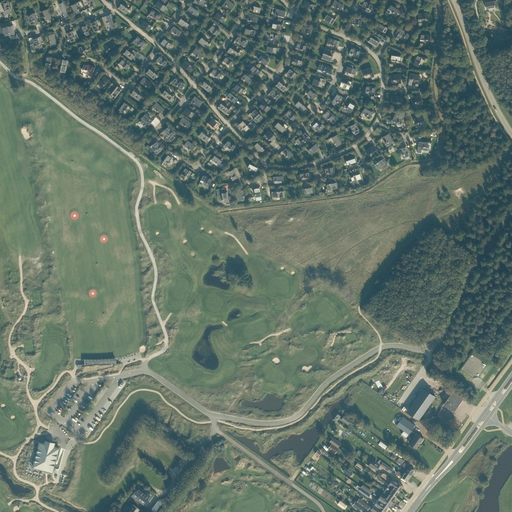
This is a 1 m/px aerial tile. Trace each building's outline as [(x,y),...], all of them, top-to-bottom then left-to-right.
[(228,0),(223,0),(225,1),(224,3),(232,9),(235,5),(228,0)] [(306,0),(303,5),(312,10),(314,5),(306,0)] [(335,0),(334,0),(332,4),(341,9),(343,5),(335,0)] [(373,4),(364,0),(363,0),(360,0),(359,4),(362,5),(367,7),(366,10),(370,12),(373,4)] [(64,1),(59,3),(61,8),(65,17),(70,14),(66,5),(64,1)] [(158,1),(155,5),(163,11),(166,6),(158,1)] [(256,6),(255,5),(256,3),(252,2),(251,4),(250,10),(259,13),(261,7),(256,6)] [(76,3),(71,5),(76,17),(81,14),(76,3)] [(121,3),(118,8),(126,14),(129,9),(121,3)] [(190,4),(187,9),(196,15),(199,10),(190,4)] [(389,13),(391,10),(396,14),(398,12),(400,13),(403,9),(398,6),(397,8),(391,4),(388,8),(386,11),(389,13)] [(273,8),(272,13),(275,14),(277,15),(278,15),(284,16),(285,11),(276,9),(273,8)] [(45,16),(41,17),(42,21),(51,18),(48,9),(43,10),(45,16)] [(152,9),(149,14),(157,20),(160,15),(152,9)] [(27,15),(30,25),(38,22),(36,12),(27,15)] [(217,12),(214,17),(222,22),(225,18),(217,12)] [(106,16),(108,21),(108,22),(109,22),(110,25),(110,24),(112,28),(118,26),(116,22),(114,22),(111,13),(106,16)] [(249,14),(247,19),(257,22),(258,17),(249,14)] [(327,14),(324,19),(333,24),(335,19),(327,14)] [(181,18),(178,22),(186,28),(189,24),(182,19),(181,18)] [(352,18),(351,23),(361,24),(361,25),(364,26),(365,21),(362,20),(362,19),(352,18)] [(96,20),(91,22),(95,31),(100,29),(96,20)] [(144,21),(141,25),(149,31),(152,26),(144,21)] [(273,22),(271,28),(281,30),(284,30),(285,25),(282,25),(273,22)] [(379,22),(376,27),(385,32),(388,28),(379,22)] [(87,24),(82,26),(86,35),(91,33),(87,24)] [(213,24),(209,28),(217,35),(220,31),(214,26),(213,24)] [(8,25),(1,27),(2,33),(9,32),(9,35),(15,34),(13,25),(8,25)] [(174,25),(171,29),(178,36),(182,31),(174,25)] [(303,26),(301,31),(311,34),(312,29),(303,26)] [(245,27),(243,33),(254,36),(256,31),(245,27)] [(399,33),(407,38),(411,32),(408,30),(407,31),(402,28),(399,33)] [(72,31),(67,33),(71,42),(76,40),(72,31)] [(372,34),(368,41),(376,46),(381,39),(372,34)] [(238,35),(235,40),(243,45),(246,41),(238,35)] [(137,36),(134,40),(144,48),(147,44),(137,36)] [(40,47),(39,40),(38,37),(32,38),(34,44),(30,44),(31,49),(40,47)] [(202,37),(198,41),(206,47),(209,43),(202,37)] [(329,37),(327,42),(338,46),(340,41),(338,41),(329,37)] [(164,38),(160,42),(168,48),(172,44),(164,38)] [(113,40),(104,45),(107,50),(116,45),(113,40)] [(298,42),(296,47),(305,50),(307,45),(298,42)] [(87,43),(78,47),(80,52),(89,48),(87,43)] [(230,47),(227,51),(235,57),(239,52),(230,47)] [(351,47),(349,52),(359,56),(361,51),(351,47)] [(196,48),(192,52),(200,58),(203,54),(196,48)] [(127,49),(123,53),(131,59),(137,52),(133,49),(131,52),(127,49)] [(259,52),(255,56),(258,58),(266,65),(269,61),(262,54),(259,52)] [(323,53),(321,58),(331,61),(333,56),(323,53)] [(160,55),(156,60),(164,66),(167,61),(160,55)] [(416,55),(413,64),(419,66),(422,56),(416,55)] [(226,56),(223,60),(231,66),(234,61),(226,56)] [(292,57),(291,63),(300,66),(302,61),(292,57)] [(122,58),(119,63),(127,69),(130,64),(122,58)] [(185,60),(182,64),(189,71),(193,67),(185,60)] [(84,69),(83,71),(87,72),(87,70),(93,72),(95,67),(86,63),(84,69)] [(319,63),(318,68),(323,70),(324,71),(327,72),(329,72),(329,73),(331,74),(334,68),(329,66),(319,63)] [(356,69),(353,68),(353,65),(348,63),(345,71),(346,71),(354,74),(356,69)] [(253,65),(249,69),(257,76),(260,71),(253,65)] [(372,67),(362,70),(363,75),(373,72),(372,67)] [(149,68),(146,72),(154,79),(157,74),(149,68)] [(214,68),(211,72),(219,78),(222,74),(214,68)] [(289,68),(286,72),(294,78),(297,74),(289,68)] [(245,73),(242,77),(249,83),(253,79),(245,73)] [(104,76),(98,83),(102,87),(108,79),(104,76)] [(144,77),(140,81),(148,87),(152,83),(144,77)] [(175,77),(172,81),(182,89),(185,84),(175,77)] [(314,79),(312,84),(322,87),(324,79),(321,78),(320,81),(314,79)] [(341,81),(339,86),(349,90),(352,82),(348,80),(347,83),(341,81)] [(204,81),(201,85),(208,91),(210,89),(214,89),(217,86),(210,81),(208,84),(204,81)] [(279,81),(276,85),(283,91),(287,87),(279,81)] [(236,84),(233,88),(241,94),(244,90),(236,84)] [(366,85),(365,93),(368,93),(368,91),(375,92),(376,87),(366,85)] [(111,88),(107,92),(110,95),(111,94),(115,97),(121,89),(117,86),(114,90),(111,88)] [(309,87),(305,91),(313,99),(317,95),(309,87)] [(273,89),(269,93),(277,99),(280,95),(273,89)] [(134,90),(130,94),(131,95),(132,96),(138,100),(142,96),(134,90)] [(165,90),(162,94),(170,100),(173,96),(172,95),(165,90)] [(230,92),(226,96),(234,102),(238,98),(230,92)] [(416,96),(411,98),(413,103),(422,100),(420,92),(416,93),(416,96)] [(337,93),(331,101),(336,104),(341,96),(337,93)] [(194,96),(191,100),(199,106),(203,102),(194,96)] [(122,114),(123,112),(129,104),(124,101),(117,110),(122,114)] [(262,101),(259,105),(267,112),(270,108),(262,101)] [(299,101),(295,105),(302,111),(306,107),(299,101)] [(350,101),(345,110),(350,113),(355,104),(350,101)] [(156,102),(153,106),(153,107),(154,107),(160,113),(163,109),(156,102)] [(221,103),(218,107),(225,113),(229,109),(221,103)] [(186,107),(183,112),(191,118),(194,113),(186,107)] [(364,107),(362,111),(367,114),(366,117),(369,119),(373,111),(364,107)] [(254,108),(250,112),(255,117),(253,119),(256,122),(258,120),(258,119),(261,116),(254,108)] [(289,109),(285,113),(293,120),(296,116),(289,109)] [(328,110),(324,113),(334,123),(336,121),(333,118),(335,117),(328,110)] [(143,119),(140,122),(146,127),(148,125),(152,121),(145,114),(141,118),(143,119)] [(393,115),(392,120),(397,121),(396,124),(401,125),(403,117),(393,115)] [(423,115),(414,118),(415,123),(425,120),(423,115)] [(182,117),(179,121),(188,127),(191,122),(182,117)] [(212,118),(208,123),(216,129),(219,125),(212,118)] [(239,124),(237,126),(239,128),(241,126),(246,131),(249,127),(251,129),(254,126),(250,122),(248,125),(247,124),(243,120),(239,124)] [(316,121),(312,125),(319,132),(323,128),(325,126),(322,123),(320,125),(317,122),(316,121)] [(278,122),(275,126),(282,132),(288,126),(285,123),(283,126),(278,122)] [(352,132),(353,135),(360,131),(355,123),(350,125),(353,131),(352,132)] [(168,126),(164,130),(170,137),(169,138),(171,141),(175,137),(173,135),(175,133),(168,126)] [(269,130),(265,134),(272,141),(276,137),(269,130)] [(201,131),(198,135),(206,142),(209,137),(201,131)] [(298,139),(296,140),(299,143),(307,136),(308,135),(305,131),(297,138),(298,139)] [(387,140),(384,142),(387,146),(392,143),(394,142),(394,141),(389,133),(384,136),(387,140)] [(337,135),(332,137),(336,146),(341,144),(337,135)] [(187,140),(184,145),(192,151),(195,146),(187,140)] [(228,140),(223,146),(226,148),(227,146),(233,150),(236,145),(228,140)] [(418,140),(417,152),(421,152),(421,149),(427,150),(428,147),(428,141),(418,140)] [(156,141),(152,144),(153,145),(156,148),(153,150),(157,154),(163,148),(156,141)] [(257,142),(253,146),(261,153),(264,149),(257,142)] [(315,144),(308,150),(311,154),(319,148),(315,144)] [(373,145),(365,150),(368,155),(377,149),(373,145)] [(406,146),(401,148),(403,153),(401,154),(403,158),(405,157),(410,155),(406,146)] [(286,147),(282,151),(289,158),(293,154),(286,147)] [(168,153),(162,161),(166,165),(172,157),(168,153)] [(214,154),(210,160),(212,162),(214,160),(216,162),(217,163),(219,164),(222,167),(225,163),(226,163),(228,161),(223,157),(221,159),(214,154)] [(355,157),(345,160),(347,165),(357,162),(355,157)] [(382,169),(387,166),(385,163),(386,163),(383,158),(375,164),(378,169),(381,166),(382,169)] [(250,162),(247,167),(256,172),(259,167),(250,162)] [(185,167),(179,175),(184,178),(187,173),(189,174),(191,172),(185,167)] [(234,168),(229,170),(232,180),(237,178),(234,168)] [(358,183),(357,180),(362,178),(360,173),(351,176),(352,181),(353,181),(354,184),(358,183)] [(203,174),(200,181),(203,183),(204,181),(206,182),(205,186),(208,187),(210,183),(212,178),(203,174)] [(223,189),(217,190),(219,199),(223,199),(223,202),(229,201),(227,191),(224,192),(223,189)] [(424,387),(407,411),(419,420),(436,396),(424,387)] [(443,404),(453,411),(454,410),(462,398),(453,391),(443,404)] [(344,415),(341,419),(347,424),(351,420),(344,415)] [(403,417),(396,425),(408,434),(411,430),(415,425),(414,425),(403,417)] [(408,434),(408,435),(411,437),(408,441),(410,443),(416,448),(420,442),(421,442),(424,439),(416,433),(416,434),(411,430),(408,434)] [(333,437),(329,441),(338,447),(341,443),(333,437)] [(37,452),(33,467),(42,469),(44,470),(52,472),(53,472),(54,466),(59,448),(54,446),(54,445),(45,442),(45,444),(39,442),(37,452)] [(332,443),(328,448),(335,453),(338,448),(332,443)] [(400,455),(396,461),(401,464),(405,459),(400,455)] [(377,462),(372,459),(368,465),(372,468),(373,467),(376,470),(380,465),(377,462)] [(393,469),(382,461),(380,465),(390,472),(393,469)] [(407,468),(405,471),(411,475),(415,470),(404,462),(403,465),(407,468)] [(345,468),(343,471),(350,476),(352,473),(345,468)] [(411,475),(405,471),(403,474),(398,471),(397,473),(407,480),(411,475)] [(393,487),(399,491),(403,485),(392,478),(388,483),(389,483),(393,487)] [(385,489),(395,496),(399,491),(393,487),(389,483),(385,489)] [(138,486),(132,495),(143,504),(150,495),(138,486)] [(363,488),(360,487),(358,490),(362,493),(363,492),(368,496),(370,494),(363,488)] [(392,501),(395,496),(385,489),(384,491),(388,493),(386,497),(392,501)] [(392,501),(386,497),(385,496),(381,494),(378,499),(388,506),(390,504),(392,502),(391,501),(392,501)] [(368,510),(370,506),(359,498),(357,502),(368,510)] [(384,511),(388,506),(378,499),(374,504),(384,511)] [(362,511),(364,507),(357,502),(356,501),(353,504),(362,511)]
